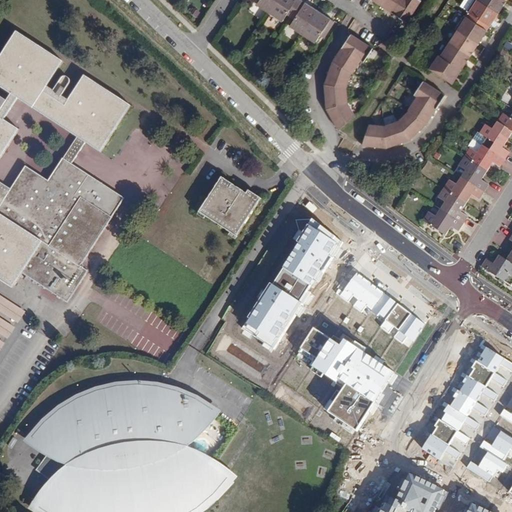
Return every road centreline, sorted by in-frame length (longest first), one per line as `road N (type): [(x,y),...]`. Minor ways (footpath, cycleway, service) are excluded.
road 1 (residential): [(336,154),(379,156),(418,142),(511,22)]
road 2 (residential): [(479,298),(382,453)]
road 3 (residential): [(319,176),(189,51)]
road 4 (residential): [(455,282),(319,176)]
road 5 (residential): [(353,9),(317,85),(336,154)]
road 6 (residential): [(506,511),(382,453)]
